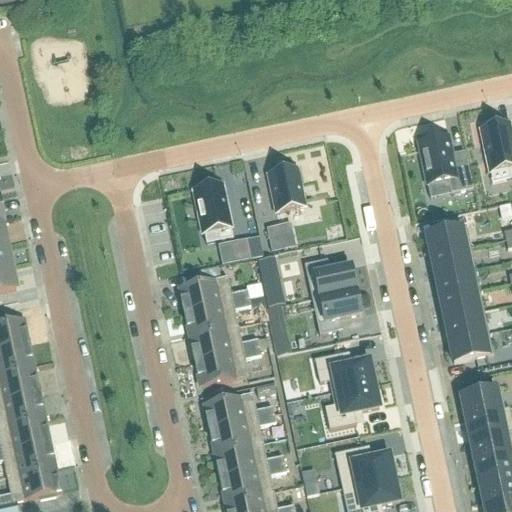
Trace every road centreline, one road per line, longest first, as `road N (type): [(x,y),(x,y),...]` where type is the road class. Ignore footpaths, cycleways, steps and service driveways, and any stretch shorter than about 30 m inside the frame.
road 1 (residential): [(445,511),(360,119)]
road 2 (residential): [(186,511),(114,173)]
road 3 (residential): [(33,189),(101,511)]
road 4 (residential): [(114,173),(360,119)]
road 5 (residential): [(0,35),(33,189)]
road 6 (residential): [(360,119),(511,87)]
